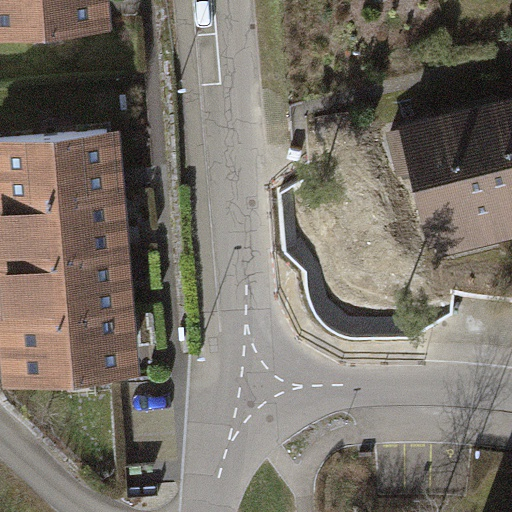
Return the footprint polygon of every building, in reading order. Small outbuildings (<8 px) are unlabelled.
[(0,0),(0,35),(105,26),(102,0),(0,0)] [(511,102),(477,112),(507,233),(511,231),(511,102)] [(476,112),(407,129),(437,251),(507,233),(476,112)] [(0,136),(0,198),(118,188),(112,126),(0,136)] [(0,198),(0,261),(124,251),(118,188),(0,198)] [(0,261),(0,319),(129,310),(124,251),(0,261)] [(129,310),(0,319),(0,384),(134,374),(129,310)]
